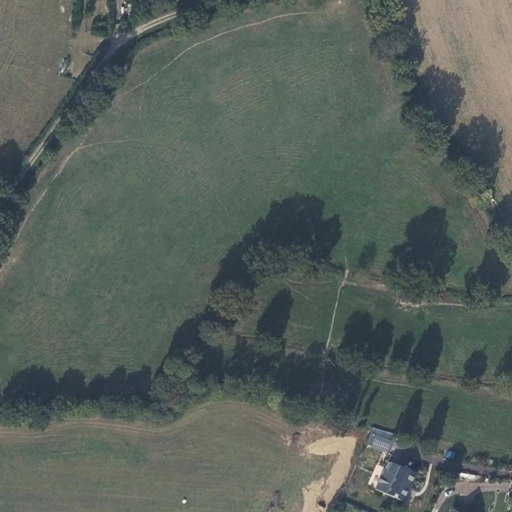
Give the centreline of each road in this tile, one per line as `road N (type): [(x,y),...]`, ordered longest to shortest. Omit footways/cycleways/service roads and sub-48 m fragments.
road 1 (track): [(230,0),(183,13),(91,67),(0,199)]
road 2 (track): [(386,0),(420,109),(474,174),(511,240)]
